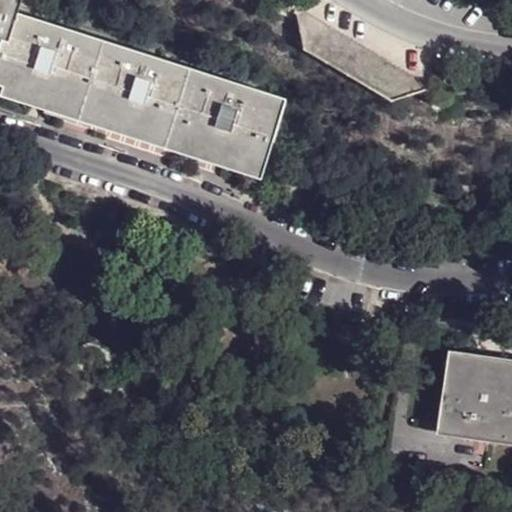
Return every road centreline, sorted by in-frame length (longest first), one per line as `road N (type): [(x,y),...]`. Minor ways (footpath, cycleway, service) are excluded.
road 1 (unclassified): [(511,282),(338,267),(203,203),(0,131)]
road 2 (unclassified): [(359,0),(419,31),(511,51)]
